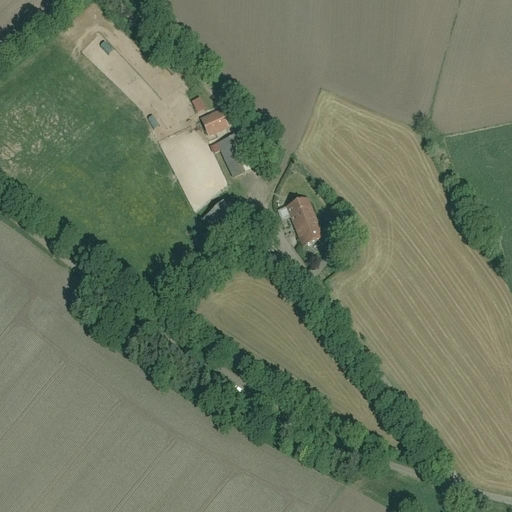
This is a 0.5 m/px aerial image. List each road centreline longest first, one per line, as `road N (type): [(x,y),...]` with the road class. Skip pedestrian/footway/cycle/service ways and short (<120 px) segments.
road 1 (residential): [(511,501),(414,476),(325,436),(231,377),(0,205)]
road 2 (track): [(125,0),(223,98),(265,209),(308,285),(454,487)]
